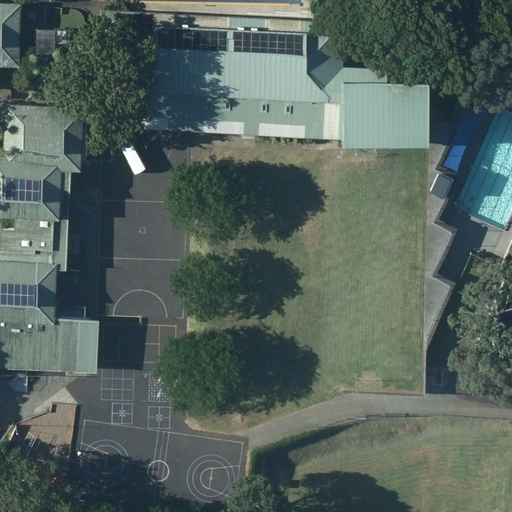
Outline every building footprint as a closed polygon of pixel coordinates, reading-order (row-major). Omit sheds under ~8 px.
[(27,58),(25,0),(0,0),(0,84),(7,85),(6,57),(27,58)] [(337,25),(104,10),(100,85),(114,86),(112,129),(329,141),(330,150),(416,151),(413,70),(333,69),(337,25)] [(73,27),(39,27),(39,48),(72,49),(73,27)] [(505,260),(511,244),(511,95),(503,92),(453,207),(468,213),(457,238),(505,260)] [(0,361),(104,364),(107,312),(63,310),(65,262),(73,263),(76,197),(79,180),(80,160),(91,161),(92,103),(10,101),(9,121),(8,149),(0,149),(0,210),(21,211),(21,224),(6,223),(6,245),(0,244),(0,361)]
